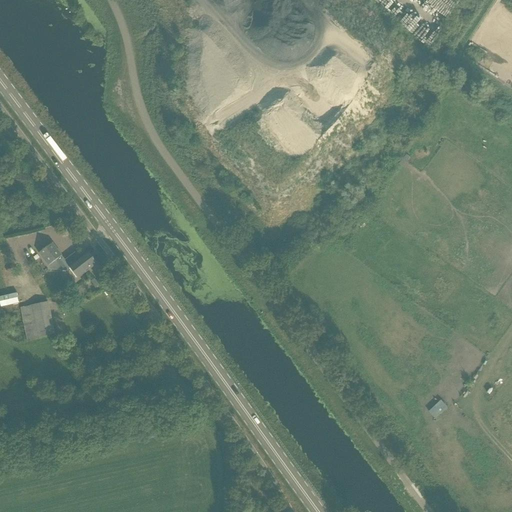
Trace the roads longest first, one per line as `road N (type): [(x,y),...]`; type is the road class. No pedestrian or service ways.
road 1 (unclassified): [(429,511),(158,148),(110,0)]
road 2 (secondary): [(318,511),(0,81)]
